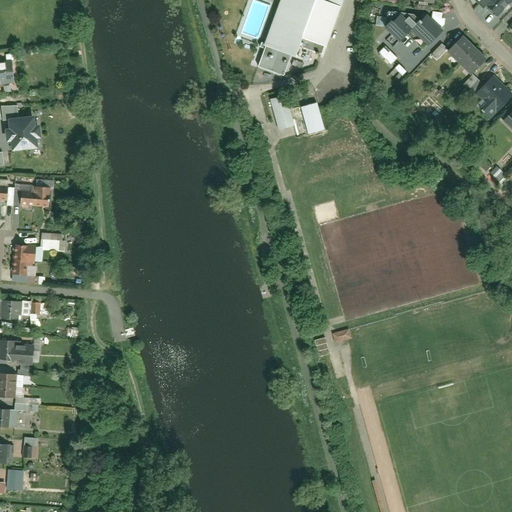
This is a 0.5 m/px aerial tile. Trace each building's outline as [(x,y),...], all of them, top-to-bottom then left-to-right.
[(274,0),(268,19),(260,41),(267,43),(293,52),(315,59),(334,0),(274,0)] [(405,0),(405,6),(429,9),(429,0),(405,0)] [(511,0),(474,0),(496,18),(511,1),(511,0)] [(398,41),(415,24),(408,17),(405,19),(400,14),(386,28),(398,41)] [(424,15),(409,32),(428,48),(443,31),(424,15)] [(447,49),(443,54),(467,76),(483,60),(458,37),(447,49)] [(293,52),(267,43),(259,62),(285,72),(293,52)] [(432,54),(438,59),(443,54),(447,49),(441,44),(432,54)] [(375,52),(388,64),(394,57),(381,46),(375,52)] [(12,60),(0,61),(0,86),(15,85),(12,60)] [(470,76),(456,90),(465,99),(479,85),(470,76)] [(484,81),(466,101),(488,121),(506,100),(484,81)] [(267,102),(276,132),(294,127),(285,96),(267,102)] [(316,103),(301,107),(308,134),(325,130),(316,103)] [(511,108),(499,123),(511,134),(511,108)] [(32,115),(1,118),(4,150),(35,147),(32,115)] [(16,198),(43,201),(45,182),(50,183),(51,176),(33,174),(32,181),(18,180),(16,198)] [(9,238),(6,265),(21,267),(22,255),(29,256),(31,240),(9,238)] [(0,290),(0,311),(18,313),(19,304),(41,307),(42,296),(0,290)] [(0,329),(0,352),(16,354),(15,362),(34,363),(36,332),(0,329)] [(347,329),(330,333),(333,343),(350,338),(347,329)] [(324,336),(312,339),(316,356),(328,353),(324,336)] [(16,375),(0,373),(0,396),(14,398),(16,375)] [(0,409),(0,426),(16,428),(18,411),(0,409)] [(20,430),(19,450),(30,451),(31,431),(20,430)] [(0,437),(0,454),(9,456),(10,438),(0,437)] [(0,487),(2,487),(2,480),(20,482),(22,462),(6,461),(5,476),(0,475),(0,487)]
